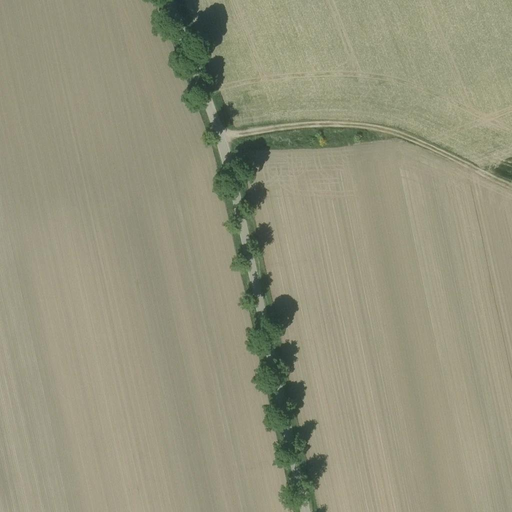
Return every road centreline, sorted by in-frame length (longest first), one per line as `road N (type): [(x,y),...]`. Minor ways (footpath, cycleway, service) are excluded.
road 1 (unclassified): [(168,0),(221,141),(306,511)]
road 2 (track): [(221,141),(370,129),(409,138),(511,186)]
